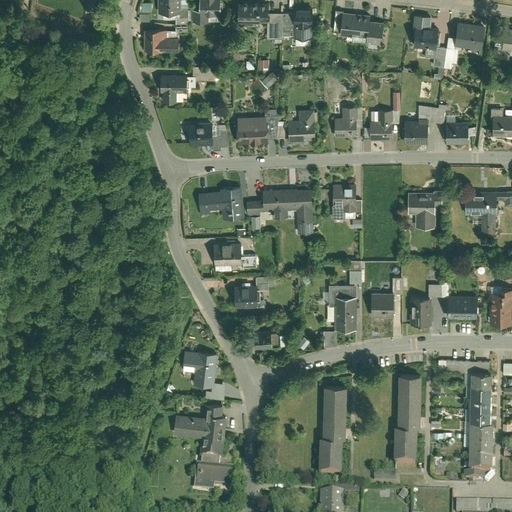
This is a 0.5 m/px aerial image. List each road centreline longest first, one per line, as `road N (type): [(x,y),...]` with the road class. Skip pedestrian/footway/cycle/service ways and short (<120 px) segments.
road 1 (residential): [(170,173),(275,155),(511,160)]
road 2 (residential): [(511,343),(391,347),(250,384)]
road 3 (residential): [(170,173),(179,262),(250,384)]
road 4 (residential): [(128,0),(125,53),(170,173)]
road 5 (residential): [(250,384),(255,511)]
road 6 (residential): [(385,0),(511,13)]
